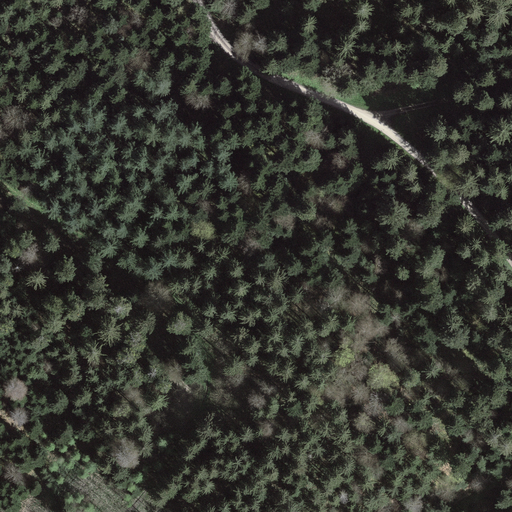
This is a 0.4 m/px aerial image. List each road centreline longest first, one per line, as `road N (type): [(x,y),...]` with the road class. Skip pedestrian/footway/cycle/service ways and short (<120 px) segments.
road 1 (track): [(511,258),(413,151),(379,124),(230,53),(195,0)]
road 2 (track): [(511,80),(412,105),(379,124)]
